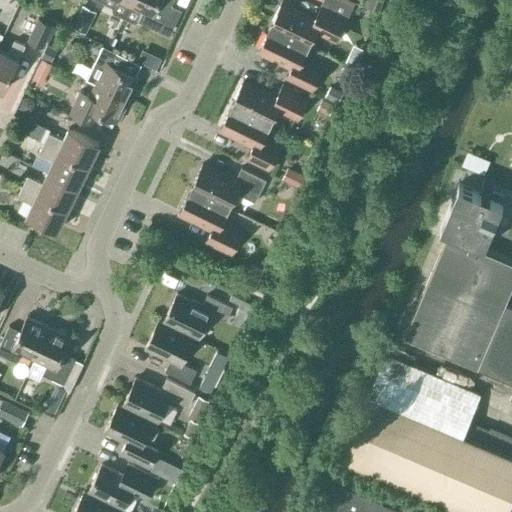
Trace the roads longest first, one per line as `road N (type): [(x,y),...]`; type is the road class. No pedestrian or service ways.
road 1 (residential): [(102,279),(97,244),(107,221),(156,120),(187,99),(233,0)]
road 2 (residential): [(15,511),(32,495),(112,323),(102,279)]
